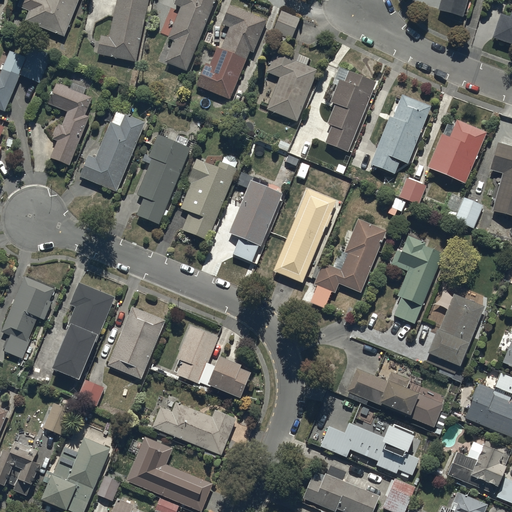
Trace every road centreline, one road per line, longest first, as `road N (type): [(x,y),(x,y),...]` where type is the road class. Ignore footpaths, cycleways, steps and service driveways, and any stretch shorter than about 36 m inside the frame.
road 1 (residential): [(248,511),(291,401),(289,362),(272,329),(228,298),(34,218)]
road 2 (residential): [(356,2),(405,44),(511,90)]
